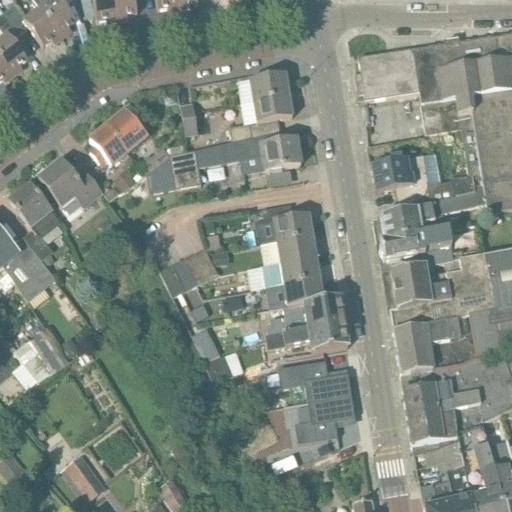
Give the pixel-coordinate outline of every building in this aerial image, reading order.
[(52,0),(38,11),(62,42),(70,36),(68,32),(75,26),(55,0),(52,0)] [(105,23),(106,28),(117,26),(112,0),(90,0),(96,25),(105,23)] [(112,0),(117,26),(127,24),(127,19),(136,18),(133,0),(112,0)] [(167,17),(177,15),(174,0),(153,0),(157,14),(166,12),(167,17)] [(174,0),(177,15),(189,13),(188,8),(197,6),(196,0),(174,0)] [(53,49),(62,42),(38,11),(24,22),(14,9),(3,17),(19,38),(27,32),(43,51),(50,45),(53,49)] [(0,41),(0,65),(12,81),(22,74),(19,70),(26,64),(11,44),(19,38),(3,17),(0,19),(0,33),(4,38),(0,41)] [(511,38),(412,54),(418,98),(425,140),(445,137),(460,134),(468,181),(467,181),(467,182),(472,182),(473,191),(481,190),(483,202),(481,203),(481,206),(484,205),(484,209),(485,209),(487,219),(511,215),(511,38)] [(364,106),(418,98),(412,54),(357,62),(360,80),(356,81),(359,98),(363,98),(364,106)] [(5,87),(12,81),(0,65),(0,84),(2,83),(5,87)] [(252,106),(288,100),(284,78),(249,84),(252,106)] [(232,146),(279,137),(277,124),(291,122),(288,100),(252,106),(256,127),(229,131),(232,146)] [(192,108),(180,110),(185,140),(197,138),(192,108)] [(112,172),(147,143),(125,116),(89,145),(95,152),(89,157),(100,170),(106,165),(112,172)] [(262,175),(263,176),(300,169),(295,143),(281,146),(279,137),(232,146),(169,160),(146,179),(150,198),(201,189),(198,172),(240,165),(242,179),(262,175)] [(140,170),(146,179),(169,160),(163,152),(140,170)] [(431,208),(422,161),(370,170),(374,198),(395,194),(399,216),(431,208)] [(83,214),(102,199),(85,176),(77,183),(69,173),(66,176),(58,166),(37,183),(61,213),(74,203),(83,214)] [(123,196),(135,187),(125,174),(113,184),(123,196)] [(452,184),(456,202),(474,197),(473,191),(472,182),(467,182),(467,181),(452,184)] [(41,242),(60,228),(29,189),(8,206),(29,232),(20,240),(41,265),(49,259),(52,257),(41,242)] [(437,238),(447,236),(447,234),(440,235),(438,224),(433,225),(432,220),(484,209),(484,205),(481,206),(481,203),(483,202),(481,190),(473,191),(474,197),(456,202),(431,208),(399,216),(399,217),(379,221),(384,246),(399,243),(399,245),(420,241),(421,243),(437,239),(437,238)] [(109,205),(118,198),(113,192),(104,199),(109,205)] [(259,248),(275,246),(311,240),(308,219),(291,221),(290,209),(261,214),(263,223),(256,224),(259,248)] [(214,237),(212,224),(200,226),(201,238),(214,237)] [(426,270),(453,266),(447,236),(437,238),(437,239),(421,243),(420,241),(399,245),(399,243),(384,246),(379,246),(383,266),(421,259),(423,270),(426,269),(426,270)] [(41,265),(20,240),(8,249),(0,237),(0,270),(2,273),(3,273),(28,305),(56,284),(46,271),(41,265)] [(279,266),(315,261),(311,240),(275,246),(279,266)] [(445,279),(447,288),(450,305),(396,315),(388,316),(392,336),(424,331),(424,329),(446,327),(446,325),(494,316),(511,312),(511,253),(459,263),(461,276),(445,279)] [(194,259),(207,284),(217,279),(205,254),(194,259)] [(213,270),(230,267),(228,255),(211,258),(213,270)] [(46,271),(54,265),(49,259),(41,265),(46,271)] [(196,290),(207,284),(194,259),(183,264),(196,290)] [(282,288),(318,282),(315,261),(279,266),(282,288)] [(186,295),(196,290),(183,264),(173,269),(186,295)] [(175,300),(186,295),(173,269),(162,275),(175,300)] [(389,276),(396,315),(450,305),(447,288),(429,291),(426,270),(426,269),(423,270),(389,276)] [(303,309),(302,308),(322,305),(318,282),(282,288),(286,311),(303,309)] [(267,333),(268,339),(343,327),(339,302),(322,305),(302,308),(303,309),(304,318),(270,324),(272,333),(267,333)] [(208,320),(202,309),(190,315),(195,326),(208,320)] [(511,312),(494,316),(446,325),(446,327),(424,329),(424,331),(392,336),(399,381),(459,371),(486,366),(483,359),(511,348),(511,312)] [(105,328),(99,316),(89,321),(94,333),(105,328)] [(268,355),(308,348),(310,358),(347,352),(343,327),(268,339),(265,339),(268,355)] [(49,381),(69,367),(46,333),(14,357),(39,387),(49,380),(49,381)] [(61,349),(70,362),(81,354),(71,341),(61,349)] [(115,354),(111,344),(102,349),(106,358),(115,354)] [(216,359),(211,349),(199,355),(205,365),(216,359)] [(94,363),(89,355),(74,364),(79,372),(94,363)] [(213,388),(242,376),(234,355),(205,366),(213,388)] [(481,428),(499,420),(505,417),(511,414),(511,361),(486,367),(486,366),(459,371),(399,381),(408,432),(438,427),(439,431),(445,430),(445,426),(453,425),(452,416),(477,410),(481,428)] [(285,372),(288,392),(304,389),(307,408),(351,401),(347,378),(327,382),(325,366),(285,372)] [(310,426),(294,429),(297,449),(337,443),(334,427),(354,423),(351,401),(307,408),(310,426)] [(412,459),(441,453),(457,449),(456,444),(456,441),(481,429),(481,428),(477,410),(452,416),(453,425),(445,426),(445,430),(439,431),(438,427),(408,432),(411,451),(412,459)] [(503,511),(486,451),(481,432),(481,429),(456,441),(456,444),(457,449),(472,511),(503,511)] [(317,453),(320,460),(331,456),(327,448),(317,453)] [(503,511),(511,511),(511,488),(507,490),(506,486),(511,485),(508,470),(503,472),(501,465),(503,465),(498,448),(486,451),(503,511)] [(178,449),(170,454),(181,471),(188,466),(178,449)] [(472,511),(457,449),(441,453),(450,488),(432,492),(431,490),(419,493),(422,511),(472,511)] [(0,476),(8,486),(24,473),(11,457),(0,465),(0,476)] [(270,469),(275,480),(297,470),(292,459),(270,469)] [(81,496),(99,483),(82,460),(64,473),(81,496)] [(43,499),(33,487),(21,497),(31,509),(43,499)]
